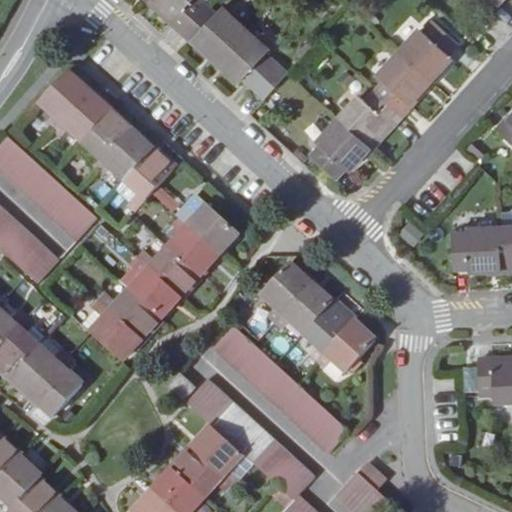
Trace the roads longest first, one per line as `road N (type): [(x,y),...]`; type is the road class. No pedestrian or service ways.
road 1 (residential): [(87,0),(349,239)]
road 2 (residential): [(511,57),(349,239)]
road 3 (residential): [(453,511),(417,484),(412,302)]
